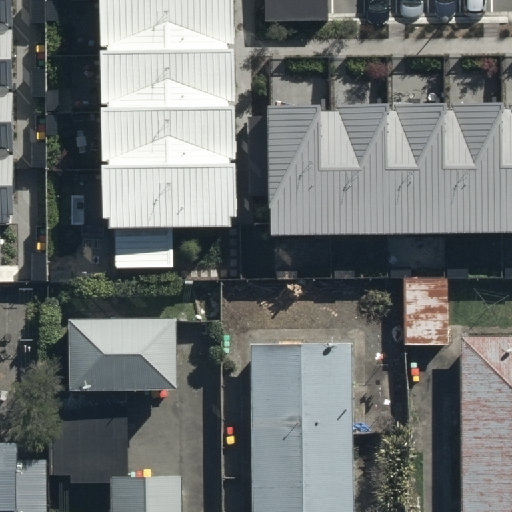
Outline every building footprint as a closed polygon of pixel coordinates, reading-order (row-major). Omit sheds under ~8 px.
[(14,0),(0,0),(0,264),(3,264),(3,230),(16,230),(14,0)] [(232,236),(229,0),(104,0),(106,240),(121,240),(121,274),(176,273),(176,236),(232,236)] [(327,0),(265,0),(266,21),(328,20),(327,0)] [(511,114),(273,115),(273,236),(511,234),(511,114)] [(403,275),(404,337),(449,336),(448,275),(403,275)] [(66,369),(172,367),(171,297),(65,299),(66,369)] [(456,511),(511,511),(511,328),(454,329),(456,511)] [(347,511),(345,336),(246,337),(248,511),(347,511)] [(48,511),(48,463),(20,464),(20,422),(0,421),(0,511),(48,511)] [(177,511),(177,455),(105,456),(105,511),(177,511)]
